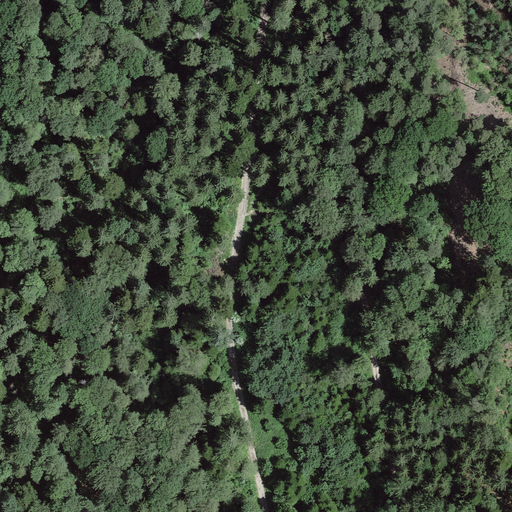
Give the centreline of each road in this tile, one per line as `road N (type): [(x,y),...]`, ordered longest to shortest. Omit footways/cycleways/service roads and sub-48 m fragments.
road 1 (track): [(268,511),(230,344),(267,0)]
road 2 (track): [(395,511),(361,229),(378,0)]
